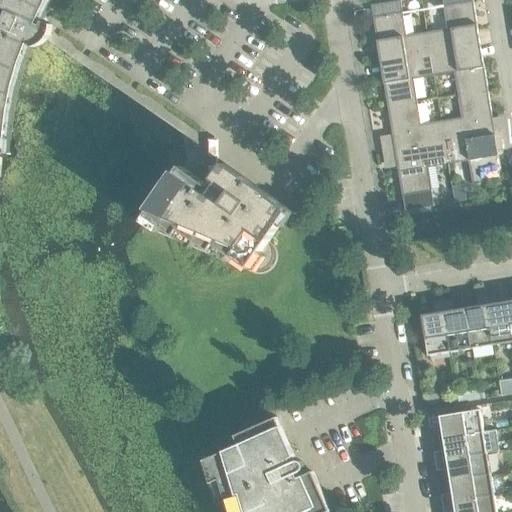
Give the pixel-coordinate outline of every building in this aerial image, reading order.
[(0,0),(0,10),(8,14),(3,26),(0,24),(0,170),(2,139),(5,139),(8,113),(13,87),(20,63),(27,46),(29,47),(32,47),(35,46),(36,46),(38,45),(41,44),(43,42),(45,40),(47,38),(48,37),(49,35),(49,34),(50,32),(51,30),(51,29),(51,27),(51,25),(43,22),(52,4),(54,0),(0,0)] [(381,62),(431,54),(427,32),(407,36),(401,0),(371,5),(381,62)] [(427,32),(431,54),(481,46),(473,0),(443,0),(448,29),(427,32)] [(481,46),(431,54),(434,76),(455,73),(458,95),(488,90),(481,46)] [(431,54),(381,62),(388,107),(418,102),(414,79),(434,76),(431,54)] [(442,121),(445,143),(495,134),(488,90),(458,95),(462,118),(442,121)] [(395,151),(445,143),(442,121),(421,124),(418,102),(388,107),(395,151)] [(495,134),(445,143),(449,165),(469,161),(473,185),(503,180),(495,134)] [(449,165),(445,143),(395,151),(402,196),(432,191),(428,168),(449,165)] [(211,186),(183,167),(142,226),(254,273),(256,274),(259,274),(262,274),(263,274),(266,273),(268,272),(270,271),(272,270),(274,268),(275,266),(276,264),(277,263),(277,261),(278,259),(278,258),(278,256),(278,255),(277,252),(277,250),(276,249),(275,247),(274,246),(272,244),(270,242),(292,210),(226,164),(211,186)] [(434,206),(432,191),(402,196),(405,211),(434,206)] [(511,341),(511,324),(508,301),(499,303),(496,301),(495,291),(485,293),(493,345),(511,341)] [(493,345),(485,293),(475,294),(477,304),(475,307),(466,308),(472,348),(493,345)] [(472,348),(466,308),(456,310),(453,308),(452,298),(442,300),(451,352),(472,348)] [(429,356),(451,352),(442,300),(433,301),(434,311),(432,313),(422,315),(429,356)] [(511,379),(500,381),(502,396),(511,394),(511,379)] [(480,399),(479,389),(457,393),(459,403),(480,399)] [(426,395),(428,405),(441,403),(440,393),(426,395)] [(444,438),(484,432),(481,409),(428,418),(430,428),(439,427),(442,429),(444,438)] [(297,461),(278,417),(236,436),(240,445),(204,461),(217,505),(226,501),(229,511),(330,511),(332,511),(314,471),(304,476),(302,472),(304,471),(304,470),(305,469),(305,468),(305,466),(305,465),(305,464),(304,463),(303,462),(302,461),(301,461),(300,460),(298,460),(297,461)] [(496,430),(484,432),(444,438),(445,448),(443,451),(434,452),(435,461),(488,453),(499,451),(496,430)] [(488,453),(435,461),(437,471),(446,470),(449,472),(451,481),(491,474),(488,453)] [(491,474),(451,481),(452,490),(450,493),(441,495),(442,504),(495,496),(491,474)] [(497,511),(495,496),(442,504),(443,511),(497,511)]
